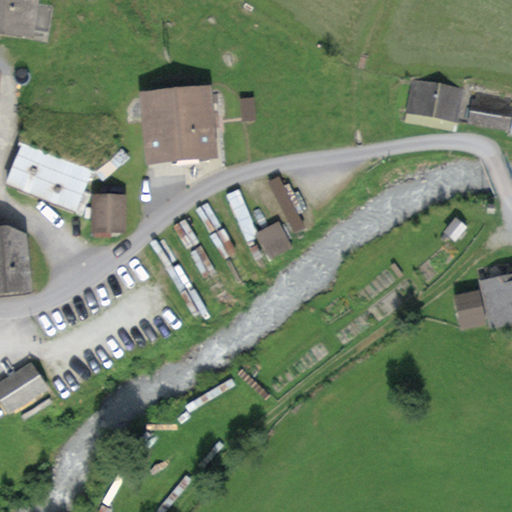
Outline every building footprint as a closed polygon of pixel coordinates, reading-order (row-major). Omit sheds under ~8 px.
[(41,0),(0,0),(0,32),(33,37),(34,30),(48,32),(52,6),(41,4),(41,0)] [(466,90),(413,80),(407,113),(459,123),(466,90)] [(212,85),(139,92),(145,165),(219,158),(212,85)] [(474,91),(467,125),(511,133),(511,106),(510,106),(511,98),(474,91)] [(254,98),(239,99),(241,122),(255,121),(254,98)] [(92,172),(20,144),(3,186),(75,214),(92,172)] [(278,177),(264,185),(295,237),(309,228),(278,177)] [(128,196),(91,194),(90,233),(126,234),(128,196)] [(469,228),(455,217),(442,233),(455,244),(469,228)] [(278,222),(255,234),(271,264),(294,250),(278,222)] [(9,225),(0,226),(0,295),(32,293),(27,236),(9,225)] [(511,275),(511,273),(478,280),(480,289),(452,295),(460,330),(488,324),(489,330),(511,326),(511,327),(511,275)] [(33,363),(0,382),(0,399),(12,420),(53,395),(33,363)]
